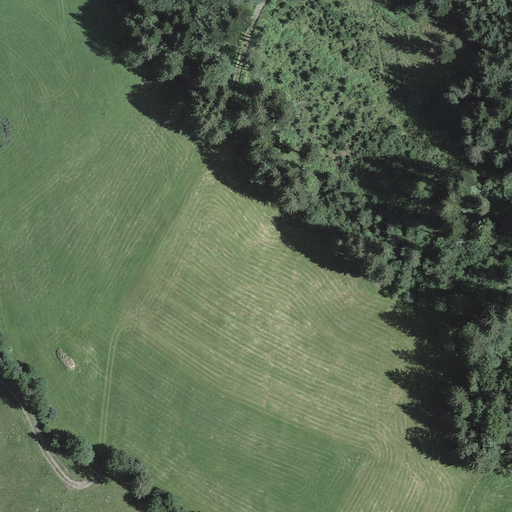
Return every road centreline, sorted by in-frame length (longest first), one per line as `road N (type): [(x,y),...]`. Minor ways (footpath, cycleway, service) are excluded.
road 1 (track): [(0,368),(70,477),(95,477),(103,462)]
road 2 (track): [(228,139),(237,66),(263,0)]
